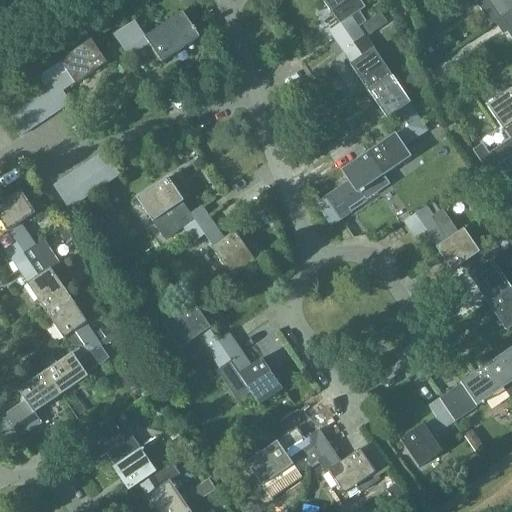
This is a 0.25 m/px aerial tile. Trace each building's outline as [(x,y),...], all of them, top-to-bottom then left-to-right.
[(321,0),(331,14),(332,13),(340,25),(329,32),(336,43),(359,28),(343,5),(349,0),(321,0)] [(486,0),(501,21),(504,18),(511,12),(511,0),(472,0),(475,4),(480,0),(486,0)] [(113,35),(129,58),(149,44),(162,65),(200,39),(182,13),(145,38),(134,22),(113,35)] [(350,66),(369,93),(392,78),(373,50),(362,57),(354,46),(366,37),(359,28),(336,43),(351,65),(350,66)] [(59,62),(37,77),(45,87),(60,111),(70,104),(63,92),(74,84),(76,86),(107,65),(91,41),(59,62)] [(438,54),(430,59),(433,64),(441,58),(438,54)] [(437,81),(443,90),(451,85),(445,76),(437,81)] [(408,128),(409,129),(409,128),(412,132),(423,125),(409,105),(410,104),(392,78),(369,93),(387,121),(398,113),(408,128)] [(45,87),(35,94),(50,117),(60,111),(45,87)] [(511,123),(511,90),(486,108),(502,130),(511,123)] [(35,94),(25,101),(40,124),(50,117),(35,94)] [(25,101),(15,108),(30,131),(40,124),(25,101)] [(30,131),(15,108),(4,115),(20,138),(30,131)] [(428,109),(420,114),(425,121),(433,116),(428,109)] [(396,135),(368,153),(384,176),(435,143),(427,132),(428,132),(423,125),(412,132),(409,128),(409,129),(408,128),(397,136),(396,135)] [(349,183),(327,198),(342,220),(350,214),(352,213),(351,211),(390,185),(388,182),(384,176),(368,153),(341,172),(349,183)] [(105,154),(95,160),(109,183),(120,176),(105,154)] [(95,160),(84,167),(99,190),(109,183),(95,160)] [(84,167),(74,174),(89,196),(99,190),(84,167)] [(497,172),(493,173),(491,176),(492,180),(495,182),(499,181),(501,178),(500,174),(497,172)] [(74,174),(64,181),(79,203),(89,196),(74,174)] [(182,230),(185,234),(209,219),(201,208),(190,215),(182,204),(184,202),(176,191),(173,187),(168,179),(136,200),(164,242),(182,230)] [(79,203),(64,181),(54,188),(69,210),(79,203)] [(498,191),(508,206),(511,203),(511,190),(508,185),(498,191)] [(6,252),(13,263),(36,247),(35,246),(20,224),(35,214),(20,191),(0,204),(0,222),(8,234),(9,233),(17,244),(6,252)] [(327,198),(316,205),(331,227),(342,220),(327,198)] [(404,223),(412,234),(433,219),(426,208),(404,223)] [(463,265),(463,266),(485,251),(484,249),(479,253),(463,230),(458,233),(445,213),(434,221),(433,219),(412,234),(419,244),(430,236),(438,248),(436,249),(452,273),(463,265)] [(209,219),(185,234),(192,244),(203,237),(232,280),(256,264),(235,233),(224,240),(209,219)] [(68,229),(60,234),(64,242),(73,237),(68,229)] [(27,286),(45,313),(68,297),(49,270),(59,263),(44,241),(35,246),(36,247),(13,263),(28,285),(27,286)] [(469,278),(488,306),(511,290),(492,262),(493,262),(485,251),(463,266),(471,277),(469,278)] [(114,263),(109,256),(101,261),(106,268),(114,263)] [(120,272),(116,265),(108,271),(112,278),(120,272)] [(511,291),(511,290),(488,306),(506,333),(511,328),(511,291)] [(85,348),(86,348),(89,351),(99,344),(86,325),(86,324),(68,297),(45,313),(64,340),(75,333),(85,348)] [(195,306),(163,327),(179,350),(197,338),(213,361),(236,346),(229,335),(217,342),(209,330),(211,329),(203,318),(200,314),(195,306)] [(103,342),(109,337),(104,330),(98,334),(103,342)] [(40,366),(45,373),(61,395),(87,377),(85,375),(109,359),(104,352),(101,348),(99,344),(89,351),(86,348),(85,348),(73,356),(72,354),(58,365),(53,358),(40,366)] [(236,346),(213,361),(219,370),(221,369),(239,396),(247,390),(250,394),(259,407),(283,391),(262,360),(251,367),(242,354),(236,346)] [(511,349),(488,366),(503,389),(511,382),(511,349)] [(190,374),(182,364),(174,370),(182,380),(190,374)] [(462,386),(440,400),(454,422),(476,407),(503,389),(488,366),(461,384),(462,386)] [(0,419),(0,420),(4,418),(18,440),(42,423),(35,413),(61,395),(45,373),(38,378),(31,382),(18,392),(25,402),(0,419)] [(454,422),(440,400),(429,408),(436,419),(424,427),(424,426),(400,441),(419,469),(442,454),(431,438),(454,422)] [(4,418),(0,420),(0,435),(8,447),(18,440),(4,418)] [(129,492),(140,485),(139,484),(162,468),(164,467),(149,444),(140,450),(125,428),(119,432),(112,421),(104,427),(103,427),(110,438),(88,453),(95,463),(106,456),(114,468),(113,469),(129,492)] [(72,425),(70,433),(77,443),(87,437),(77,422),(72,425)] [(93,422),(85,427),(91,435),(99,430),(93,422)] [(81,443),(88,453),(110,438),(103,427),(99,430),(91,435),(81,443)] [(310,468),(311,467),(304,456),(326,441),(319,431),(285,454),(277,443),(246,464),(261,486),(292,466),(292,465),(303,457),(310,468)] [(488,454),(471,431),(463,436),(479,460),(488,454)] [(179,441),(169,447),(177,459),(187,453),(179,441)] [(326,441),(304,456),(311,467),(317,463),(325,474),(328,472),(344,496),(356,488),(361,494),(380,481),(376,474),(360,451),(341,463),(326,441)] [(146,498),(155,511),(183,511),(188,509),(170,482),(179,475),(172,463),(163,469),(162,468),(139,484),(140,485),(148,497),(146,498)] [(189,493),(196,503),(215,490),(208,480),(189,493)] [(396,484),(387,491),(400,510),(410,503),(396,484)]
